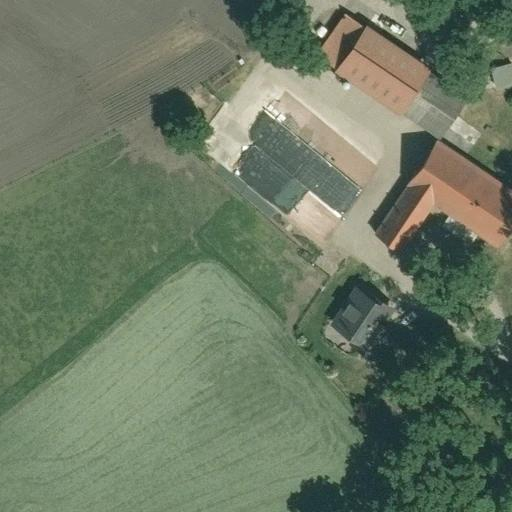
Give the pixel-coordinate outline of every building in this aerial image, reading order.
[(463,97),(363,31),(338,69),(437,135),(463,97)] [(509,97),(511,94),(511,57),(510,55),(489,71),(509,97)] [(243,129),(298,167),(296,170),(344,203),(357,185),(343,176),(362,148),(272,86),(243,129)] [(511,208),(511,182),(439,134),(416,170),(422,174),(383,229),(407,250),(444,200),(495,233),(511,208)] [(366,344),(390,307),(371,295),(369,297),(357,290),(335,323),(366,344)]
